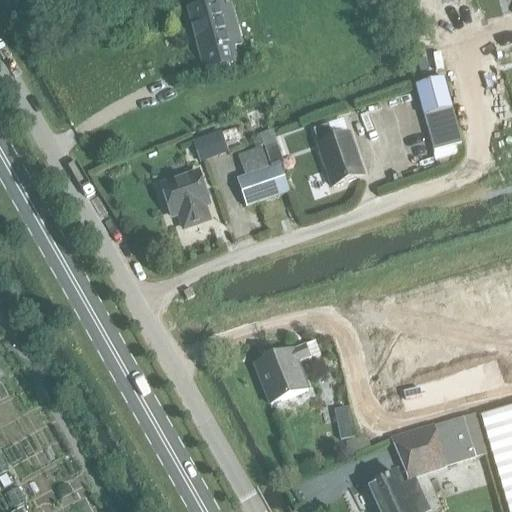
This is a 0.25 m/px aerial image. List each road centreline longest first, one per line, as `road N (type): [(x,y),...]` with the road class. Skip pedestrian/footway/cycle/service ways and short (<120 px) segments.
road 1 (unclassified): [(256,511),(0,62)]
road 2 (secondary): [(206,511),(0,148)]
